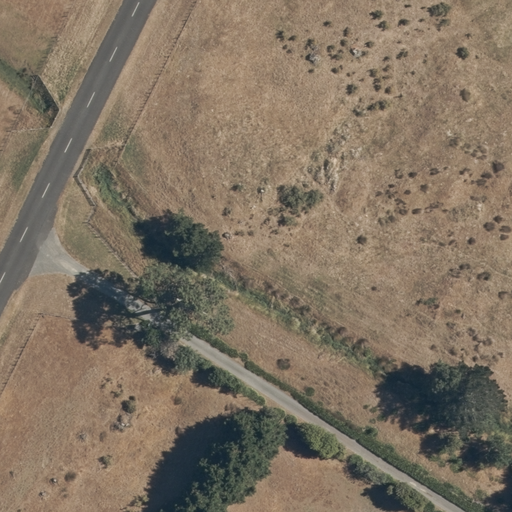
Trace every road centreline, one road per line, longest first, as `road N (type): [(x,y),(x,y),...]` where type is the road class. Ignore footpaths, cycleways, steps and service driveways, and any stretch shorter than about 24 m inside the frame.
road 1 (unknown): [(9,262),(118,315),(426,511)]
road 2 (unclassified): [(0,282),(139,0)]
